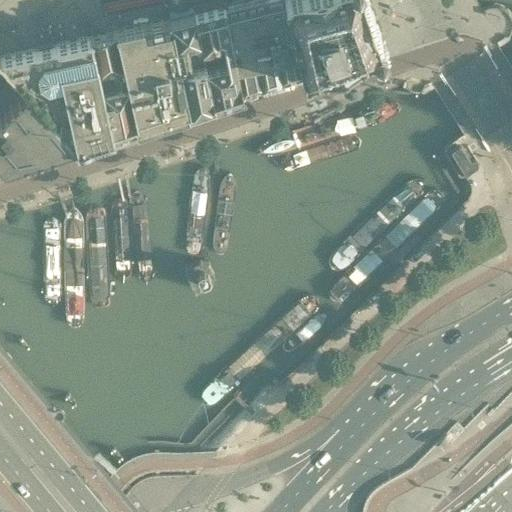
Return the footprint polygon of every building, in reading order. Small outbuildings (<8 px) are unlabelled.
[(0,0),(0,20),(7,28),(13,53),(33,48),(27,23),(35,0),(0,0)] [(262,83),(240,0),(239,0),(218,5),(241,90),(262,83)] [(283,76),(262,0),(240,0),(262,83),(283,76)] [(301,70),(284,0),(262,0),(283,76),(301,70)] [(284,0),(301,70),(307,68),(305,64),(310,61),(311,64),(310,64),(310,65),(321,62),(321,63),(326,61),(326,60),(354,50),(355,51),(360,50),(359,48),(372,44),(372,45),(374,44),(378,37),(377,35),(376,36),(371,23),(373,23),(371,18),(370,19),(362,0),(284,0)] [(218,5),(193,11),(213,99),(241,90),(218,5)] [(193,11),(168,17),(188,107),(213,99),(193,11)] [(188,107),(168,17),(142,23),(163,115),(188,107)] [(163,115),(142,23),(115,30),(126,77),(137,123),(163,115)] [(126,77),(115,30),(89,36),(100,83),(126,77)] [(111,132),(100,83),(89,36),(55,44),(34,49),(34,48),(33,48),(13,53),(0,55),(0,56),(77,143),(111,132)] [(77,143),(0,56),(0,163),(3,167),(77,143)] [(137,123),(126,77),(100,83),(111,132),(137,123)] [(453,143),(452,144),(447,148),(446,149),(446,150),(446,151),(446,152),(454,164),(453,165),(452,166),(452,167),(451,168),(452,169),(452,170),(453,171),(454,173),(455,174),(457,174),(458,174),(459,174),(460,173),(461,173),(471,167),(472,166),(472,165),(473,164),(473,163),(472,160),(471,159),(470,158),(468,158),(467,158),(465,158),(457,146),(457,145),(457,144),(456,144),(455,143),(453,143)] [(214,277),(208,264),(204,263),(200,262),(184,268),(194,291),(209,283),(214,277)]
